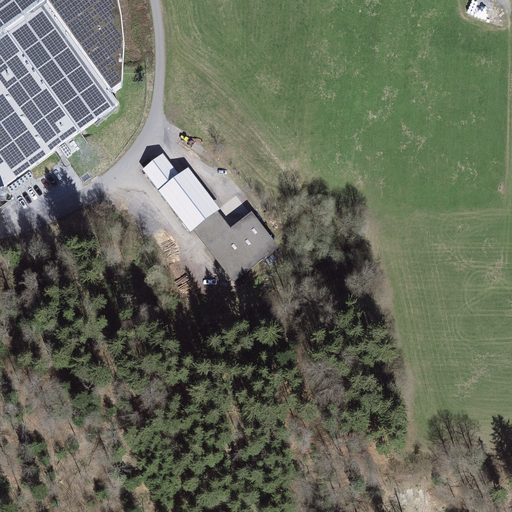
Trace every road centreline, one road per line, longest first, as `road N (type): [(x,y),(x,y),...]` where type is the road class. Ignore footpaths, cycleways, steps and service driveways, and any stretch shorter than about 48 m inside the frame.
road 1 (track): [(0,233),(116,175),(152,135),(165,54),(156,0)]
road 2 (unknown): [(116,175),(218,286)]
